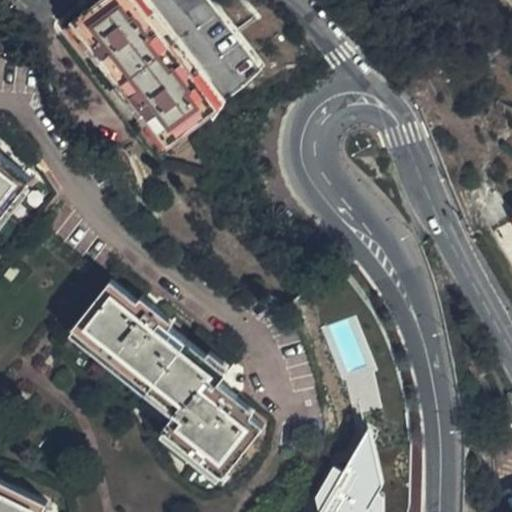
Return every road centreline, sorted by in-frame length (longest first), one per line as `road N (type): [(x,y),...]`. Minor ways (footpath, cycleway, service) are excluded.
road 1 (unclassified): [(440,511),(437,428),(416,323),(374,247),(306,157),(313,121),(347,96)]
road 2 (unclassified): [(347,96),(377,100),(392,113),(450,245),(511,355)]
road 3 (unclassified): [(347,96),(337,57),(278,0)]
